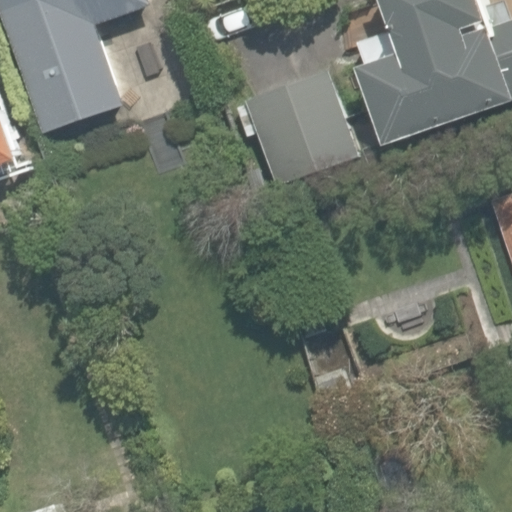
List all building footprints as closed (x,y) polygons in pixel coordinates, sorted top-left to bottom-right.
[(0,0),(39,112),(110,87),(90,26),(156,3),(154,0),(0,0)] [(367,64),(397,144),(511,101),(511,0),(501,0),(492,4),(491,0),(392,0),(403,29),(364,44),(372,62),(367,64)] [(246,100),(276,187),(365,157),(336,70),(246,100)] [(0,179),(27,171),(0,88),(0,179)] [(511,190),(494,197),(511,251),(511,190)] [(305,338),(331,330),(325,309),(298,317),(305,338)] [(328,405),(354,397),(345,370),(319,378),(328,405)] [(28,511),(74,511),(70,498),(28,511)]
